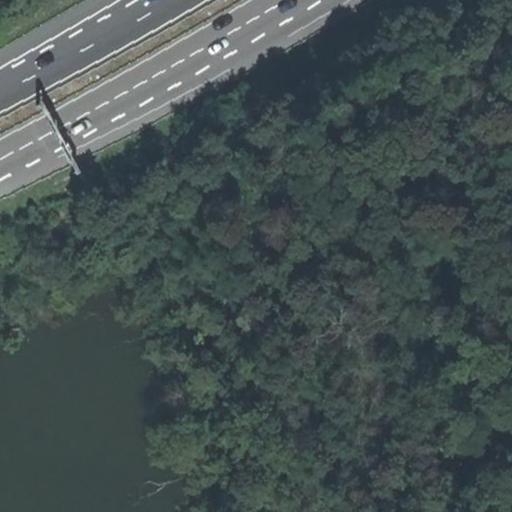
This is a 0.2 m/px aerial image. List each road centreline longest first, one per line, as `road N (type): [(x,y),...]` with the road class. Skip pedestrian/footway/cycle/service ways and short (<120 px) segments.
road 1 (trunk): [(38,138),(131,114),(322,0)]
road 2 (trunk): [(38,138),(287,0)]
road 3 (trunk): [(175,0),(0,93)]
